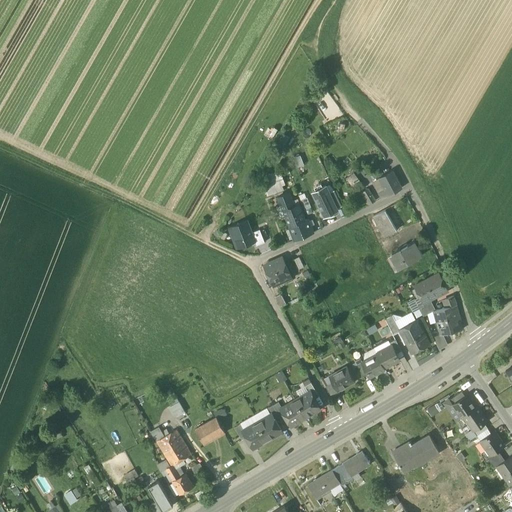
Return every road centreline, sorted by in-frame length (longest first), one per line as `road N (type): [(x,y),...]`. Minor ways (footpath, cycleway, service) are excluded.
road 1 (residential): [(409,190),(254,266),(343,433)]
road 2 (residential): [(479,345),(409,190)]
road 3 (secondary): [(343,433),(212,511)]
road 4 (secondary): [(463,358),(343,433)]
road 5 (track): [(358,119),(316,59),(313,43),(334,0)]
